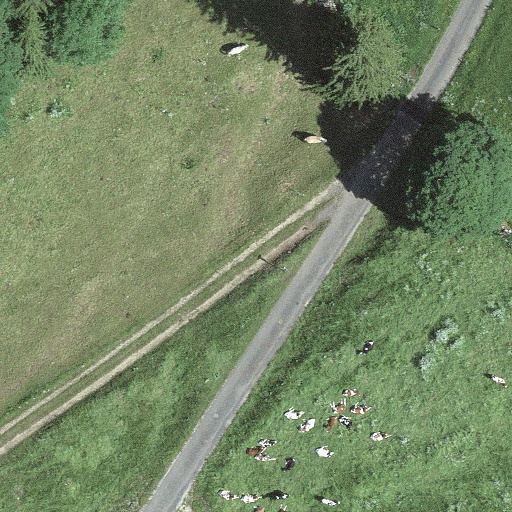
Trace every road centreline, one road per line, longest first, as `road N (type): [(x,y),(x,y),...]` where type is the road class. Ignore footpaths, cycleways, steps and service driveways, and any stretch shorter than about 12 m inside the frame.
road 1 (track): [(150,511),(409,133),(477,0)]
road 2 (track): [(409,133),(182,323),(0,438)]
